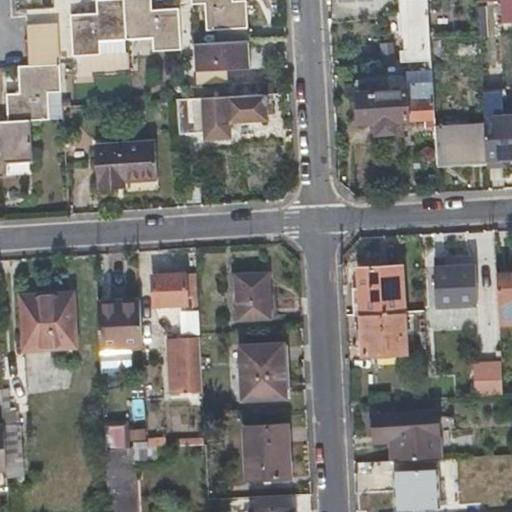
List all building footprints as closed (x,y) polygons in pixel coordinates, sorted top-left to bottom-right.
[(97,13),(69,15),(71,56),(100,54),(99,40),(154,37),(155,50),(181,49),(178,7),(153,9),(152,0),(97,0),(97,13)] [(191,0),(192,4),(204,3),(206,30),(215,30),(215,42),(194,43),(196,84),(228,82),(227,69),(251,67),(247,0),(191,0)] [(395,0),(399,62),(432,60),(431,40),(428,0),(395,0)] [(511,0),(478,0),(478,1),(502,0),(504,22),(511,21),(511,0)] [(4,133),(0,133),(0,175),(7,175),(6,161),(32,160),(30,121),(49,120),(47,92),(60,91),(56,23),(27,25),(29,66),(19,67),(20,93),(7,94),(8,122),(4,122),(4,133)] [(427,128),(436,128),(433,71),(406,72),(406,91),(360,93),(361,122),(376,121),(377,133),(395,132),(395,120),(426,119),(427,128)] [(268,94),(180,99),(181,139),(231,137),(231,121),(269,119),(268,94)] [(485,127),(487,159),(511,158),(511,114),(502,115),(500,94),(484,94),(485,127)] [(441,162),(487,159),(485,127),(440,129),(441,162)] [(155,141),(95,145),(97,181),(100,182),(100,188),(115,187),(115,181),(157,178),(155,141)] [(360,266),(362,314),(404,312),(402,264),(360,266)] [(478,305),(476,265),(434,266),(436,306),(478,305)] [(186,276),(155,277),(157,306),(187,304),(186,276)] [(270,276),(237,277),(239,317),(271,316),(270,276)] [(24,297),(21,301),(23,350),(73,347),(71,300),(38,302),(36,299),(32,296),(29,295),(24,297)] [(125,309),(99,311),(101,350),(144,348),(141,298),(125,299),(125,301),(125,309)] [(125,301),(98,303),(99,311),(125,309),(125,301)] [(181,332),(200,333),(200,311),(182,310),(181,332)] [(404,312),(362,314),(364,353),(407,352),(404,312)] [(202,389),(199,338),(170,339),(172,390),(202,389)] [(284,345),(242,347),(244,398),(286,396),(284,345)] [(115,353),(101,353),(102,375),(116,375),(115,353)] [(504,394),(503,363),(474,365),(476,395),(504,394)] [(14,407),(4,407),(5,424),(7,468),(8,478),(23,477),(21,424),(18,424),(18,414),(14,413),(14,407)] [(397,458),(440,456),(438,411),(374,414),(375,437),(396,437),(397,458)] [(108,511),(132,511),(132,426),(108,426),(108,511)] [(289,426),(245,428),(247,479),(291,476),(289,426)] [(146,439),(146,429),(131,429),(132,456),(162,454),(161,439),(146,439)] [(390,443),(391,459),(397,458),(396,437),(375,437),(375,443),(390,443)] [(439,505),(437,468),(399,468),(401,507),(439,505)]
